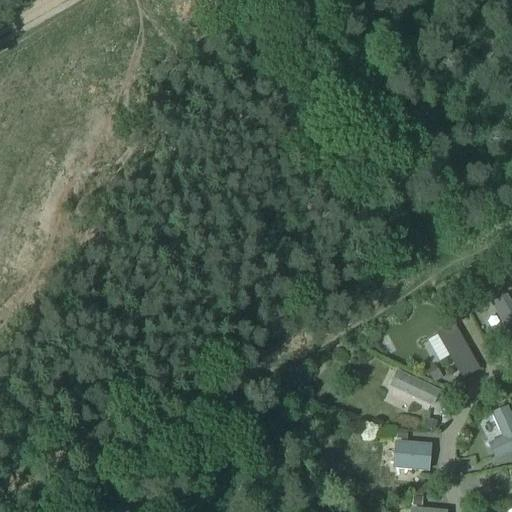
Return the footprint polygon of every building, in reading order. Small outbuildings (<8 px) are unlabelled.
[(504,297),(489,306),(511,347),(511,307),(506,296),(504,297)] [(451,327),(435,336),(448,359),(457,376),(458,377),(460,382),(479,372),(477,368),(454,326),(451,327)] [(436,371),(427,376),(431,382),(433,386),(435,384),(442,381),(437,371),(436,371)] [(395,373),(387,389),(431,411),(432,409),(439,394),(439,393),(395,372),(395,373)] [(488,445),(486,446),(493,463),(511,454),(511,420),(508,413),(506,408),(504,409),(489,416),(500,439),(488,445)] [(426,421),(424,432),(425,432),(434,434),(436,423),(428,422),(426,421)] [(396,431),(395,441),(406,442),(407,432),(396,431)] [(393,444),(390,471),(412,474),(419,474),(422,475),(427,475),(430,447),(393,443),(393,444)] [(412,498),(410,508),(412,508),(420,509),(422,499),(412,498)]
